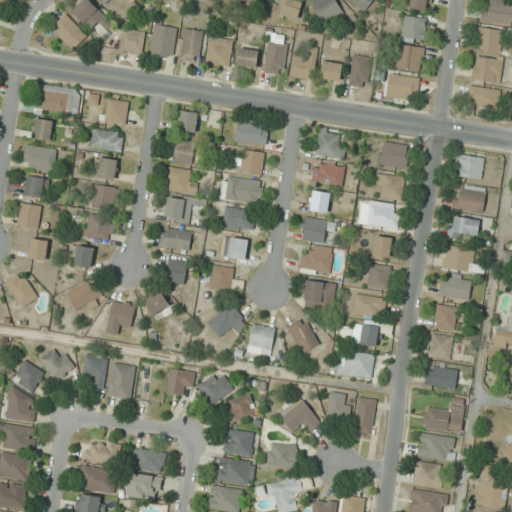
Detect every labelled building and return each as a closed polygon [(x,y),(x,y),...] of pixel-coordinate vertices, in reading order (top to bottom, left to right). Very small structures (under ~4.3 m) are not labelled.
[(98,22),(105,30),(113,23),(89,0),(83,0),(72,11),(90,30),(98,22)] [(277,0),(273,15),(297,22),(303,0),(301,0),(277,0)] [(346,13),(336,0),(314,0),(310,4),(328,27),(346,13)] [(349,0),(364,12),(373,0),(349,0)] [(432,10),(432,0),(411,0),(411,9),(432,10)] [(511,3),(483,2),(482,22),(511,23),(511,3)] [(73,50),(87,36),(66,14),(52,28),(73,50)] [(424,43),(429,20),(406,15),(401,37),(424,43)] [(150,55),(172,59),(178,27),(156,23),(150,55)] [(503,30),(479,28),(477,49),(501,51),(503,30)] [(203,32),(185,29),(180,59),(198,62),(203,32)] [(120,50),(143,52),(145,32),(122,30),(120,50)] [(207,66),(230,68),(232,40),(209,38),(207,66)] [(265,73),(284,74),(287,44),(268,42),(265,73)] [(425,48),(398,44),(394,66),(421,70),(425,48)] [(237,65),(256,68),(259,51),(240,47),(237,65)] [(294,55),(291,77),(314,80),(318,49),(308,48),(306,57),(294,55)] [(368,88),(371,57),(353,55),(350,85),(368,88)] [(501,80),(501,57),(474,57),(474,80),(501,80)] [(341,62),(322,62),(322,81),(341,81),(341,62)] [(387,93),(418,96),(420,78),(389,74),(387,93)] [(81,89),(38,85),(35,111),(78,116),(81,89)] [(500,90),(470,86),(468,104),(498,108),(500,90)] [(126,125),(129,102),(108,99),(105,122),(126,125)] [(195,133),(198,113),(182,111),(179,131),(195,133)] [(33,138),(50,141),(53,121),(36,119),(33,138)] [(269,128),(239,122),(235,139),(265,146),(269,128)] [(125,135),(95,128),(91,147),(120,153),(125,135)] [(317,155),(343,158),(345,145),(338,144),(339,131),(319,129),(317,155)] [(171,162),(192,165),(196,142),(175,139),(171,162)] [(377,163),(405,169),(410,147),(382,141),(377,163)] [(24,169),(54,171),(56,148),(26,146),(24,169)] [(265,152),(243,150),(241,173),(262,175),(265,152)] [(482,179),(485,153),(461,150),(459,177),(482,179)] [(118,161),(101,157),(97,177),(115,180),(118,161)] [(344,162),(314,162),(314,184),(344,184),(344,162)] [(190,169),(168,169),(168,193),(197,193),(197,183),(190,183),(190,169)] [(375,185),(384,186),(382,197),(401,201),(405,178),(378,173),(375,185)] [(42,198),(45,178),(27,175),(24,196),(42,198)] [(264,182),(224,175),(220,197),(260,205),(264,182)] [(116,210),(116,186),(94,186),(94,210),(116,210)] [(462,198),(454,197),(452,209),(483,212),(486,189),(463,186),(462,198)] [(330,193),(313,190),(311,211),(327,213),(330,193)] [(167,223),(195,222),(193,197),(166,199),(167,223)] [(42,206),(21,202),(17,226),(38,229),(42,206)] [(398,204),(369,204),(369,231),(398,231),(398,204)] [(222,225),(252,231),(256,212),(226,207),(222,225)] [(114,217),(87,214),(84,237),(111,240),(114,217)] [(480,221),(453,216),(449,236),(476,241),(480,221)] [(303,240),(324,243),(326,231),(335,232),(336,221),(306,218),(303,240)] [(189,252),(193,232),(162,227),(159,246),(189,252)] [(390,258),(393,238),(376,236),(373,255),(390,258)] [(246,260),(249,241),(227,237),(224,256),(246,260)] [(48,240),(31,239),(29,259),(47,260),(48,240)] [(74,266),(92,268),(94,248),(76,246),(74,266)] [(300,254),(303,274),(332,270),(330,246),(312,248),(312,253),(300,254)] [(483,274),(484,265),(474,263),(476,249),(446,246),(443,269),(483,274)] [(188,262),(169,259),(166,282),(184,284),(188,262)] [(388,290),(391,267),(371,263),(367,287),(388,290)] [(209,290),(233,288),(232,266),(208,268),(209,290)] [(39,296),(22,271),(6,282),(22,307),(39,296)] [(441,276),(439,296),(469,300),(472,280),(441,276)] [(86,306),(88,309),(105,295),(91,277),(67,296),(78,312),(86,306)] [(304,307),(332,310),(335,283),(306,281),(304,307)] [(144,300),(152,316),(170,306),(163,291),(144,300)] [(353,314),(384,318),(386,298),(356,294),(353,314)] [(120,325),(131,327),(136,305),(114,300),(106,332),(118,334),(120,325)] [(207,323),(221,341),(245,321),(231,303),(207,323)] [(457,307),(436,305),(434,329),(455,330),(457,307)] [(288,327),(303,353),(320,344),(305,317),(288,327)] [(380,327),(355,323),(352,343),(377,346),(380,327)] [(271,356),(275,328),(253,324),(249,345),(261,347),(260,354),(271,356)] [(511,327),(497,326),(494,345),(511,347),(511,327)] [(449,360),(454,338),(432,333),(427,355),(449,360)] [(41,361),(57,381),(75,366),(58,346),(41,361)] [(375,355),(344,350),(341,364),(333,363),(332,373),(371,379),(375,355)] [(95,376),(95,387),(106,387),(106,357),(84,357),(84,376),(95,376)] [(45,374),(26,360),(13,378),(31,392),(45,374)] [(130,400),(136,367),(114,363),(108,396),(130,400)] [(458,369),(428,365),(425,385),(456,389),(458,369)] [(192,388),(196,374),(171,368),(165,392),(182,396),(185,386),(192,388)] [(212,405),(234,390),(223,374),(217,379),(214,375),(199,386),(212,405)] [(34,399),(12,386),(3,402),(10,407),(7,412),(29,425),(38,411),(29,406),(34,399)] [(327,416),(349,420),(352,405),(344,403),(345,395),(331,392),(327,416)] [(258,417),(254,395),(229,399),(233,421),(258,417)] [(371,436),(376,400),(359,397),(353,434),(371,436)] [(294,433),(301,427),(308,435),(322,422),(300,398),(279,416),(294,433)] [(465,400),(451,398),(450,409),(425,407),(423,428),(461,433),(465,400)] [(36,428),(4,424),(1,447),(33,451),(36,428)] [(252,455),(254,433),(226,430),(224,452),(252,455)] [(511,434),(506,438),(510,445),(498,451),(506,467),(511,464),(511,434)] [(454,459),(455,436),(420,435),(419,459),(454,459)] [(121,443),(86,443),(86,462),(121,462),(121,443)] [(297,444),(268,444),(268,466),(297,466),(297,444)] [(166,453),(134,449),(131,468),(163,472),(166,453)] [(0,460),(0,478),(29,480),(30,456),(0,455),(0,460)] [(251,484),(253,462),(220,458),(217,481),(251,484)] [(440,488),(443,464),(416,462),(414,485),(440,488)] [(80,488),(114,493),(117,471),(83,466),(80,488)] [(509,477),(480,474),(476,505),(505,509),(509,477)] [(126,497),(161,498),(161,476),(126,475),(126,497)] [(270,482),(273,511),(284,511),(296,511),(295,498),(303,498),(301,479),(270,482)] [(0,504),(25,509),(28,486),(0,482),(0,504)] [(238,511),(242,491),(212,485),(208,508),(231,511),(238,511)] [(409,511),(444,511),(448,494),(413,489),(409,511)] [(105,511),(107,497),(78,494),(76,511),(105,511)] [(362,511),(365,498),(345,495),(341,511),(362,511)] [(312,511),(336,511),(337,502),(314,499),(312,511)]
